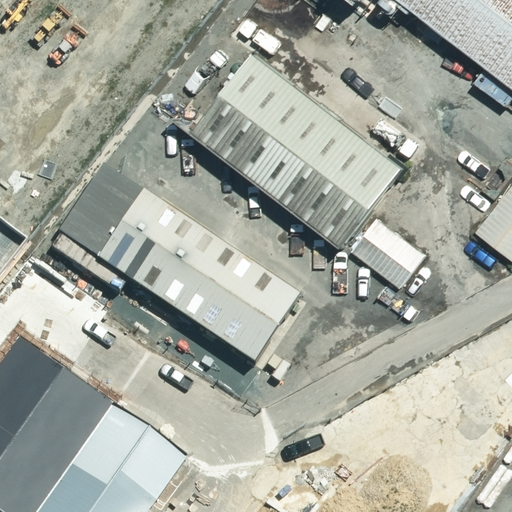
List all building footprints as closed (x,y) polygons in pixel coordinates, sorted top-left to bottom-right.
[(511,0),(401,0),(511,85),(511,0)] [(402,162),(251,47),(189,128),(341,243),(402,162)] [(294,292),(100,162),(54,230),(248,361),(294,292)] [(511,182),(475,229),(511,258),(511,182)] [(424,253),(376,217),(352,251),(399,286),(424,253)] [(37,346),(18,332),(0,357),(0,511),(142,511),(182,457),(33,351),(37,346)]
